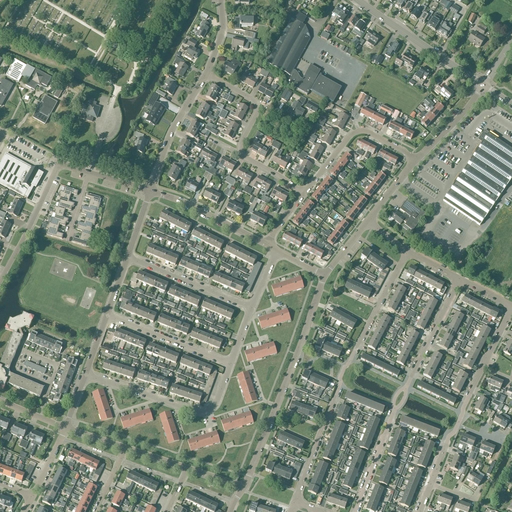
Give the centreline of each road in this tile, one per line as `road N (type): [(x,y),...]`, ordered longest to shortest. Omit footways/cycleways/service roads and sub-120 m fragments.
road 1 (residential): [(294,503),(343,368),(407,251)]
road 2 (residential): [(243,486),(324,275)]
road 3 (residential): [(430,484),(511,307)]
road 4 (residential): [(84,375),(204,412),(216,403),(230,363)]
road 5 (residential): [(303,195),(358,131),(415,161)]
road 6 (residential): [(253,307),(126,258)]
road 7 (residential): [(230,363),(106,316)]
road 8 (residential): [(150,191),(170,133),(206,74)]
road 9 (residential): [(0,281),(57,165)]
road 10 (residential): [(267,245),(150,191)]
